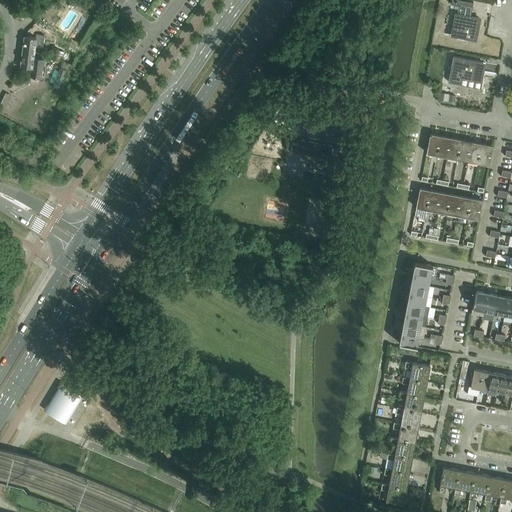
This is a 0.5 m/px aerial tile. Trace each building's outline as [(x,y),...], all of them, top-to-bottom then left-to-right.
[(452,35),(458,36),(476,40),(480,19),(471,17),(470,18),(465,17),(465,16),(456,14),(452,35)] [(36,38),(24,36),(22,51),(34,53),(36,38)] [(51,57),(57,59),(60,50),(54,48),(51,57)] [(34,53),(22,51),(20,66),(31,68),(30,76),(41,77),(43,59),(34,58),(34,53)] [(482,82),(483,75),(481,74),(483,62),(453,57),(455,57),(450,82),(448,82),(460,84),(461,78),(482,82)] [(60,68),(56,77),(63,79),(69,64),(63,62),(60,68)] [(441,94),(440,101),(448,102),(448,101),(449,95),(441,94)] [(319,104),(317,112),(329,115),(330,107),(319,104)] [(427,153),(437,155),(441,136),(430,134),(427,153)] [(451,137),(441,136),(437,155),(447,157),(451,137)] [(461,139),(451,137),(447,157),(457,159),(461,139)] [(332,146),(308,142),(293,139),(290,151),(330,159),(332,146)] [(471,141),(461,139),(457,159),(468,161),(471,141)] [(482,143),(471,141),(468,161),(478,163),(482,143)] [(492,145),(482,143),(478,163),(489,165),(492,145)] [(416,207),(426,209),(430,190),(420,188),(416,207)] [(440,192),(430,190),(426,209),(437,211),(440,192)] [(451,194),(440,192),(437,211),(447,213),(451,194)] [(461,196),(451,194),(447,213),(457,215),(461,196)] [(471,198),(461,196),(457,215),(467,217),(471,198)] [(482,200),(476,199),(471,198),(467,217),(478,219),(482,200)] [(437,266),(415,262),(414,263),(415,263),(414,269),(413,269),(413,272),(430,276),(430,277),(435,278),(435,277),(437,266)] [(428,286),(430,277),(430,276),(413,272),(412,273),(412,276),(411,283),(428,286)] [(426,296),(428,286),(411,283),(410,289),(409,289),(409,292),(426,296)] [(483,310),(486,292),(483,292),(477,291),(475,290),(471,313),(482,315),(483,310)] [(424,306),(426,296),(409,292),(409,293),(408,296),(407,303),(424,306)] [(494,312),(497,295),(490,293),(487,293),(486,292),(483,310),(494,312)] [(504,314),(508,297),(507,296),(505,296),(504,296),(497,295),(494,312),(504,314)] [(423,316),(424,306),(407,303),(406,309),(405,312),(405,313),(423,316)] [(421,326),(423,316),(405,313),(404,316),(403,323),(421,326)] [(426,327),(421,326),(403,323),(402,329),(401,332),(401,333),(419,336),(424,337),(426,327)] [(417,345),(419,336),(401,333),(400,336),(399,342),(399,343),(417,346),(417,345)] [(411,369),(410,378),(427,381),(430,366),(406,361),(404,367),(411,369)] [(474,369),(472,381),(471,387),(479,388),(483,370),(474,369)] [(491,372),(483,370),(479,388),(487,390),(491,372)] [(500,374),(491,372),(487,390),(496,391),(500,374)] [(509,375),(500,374),(496,391),(505,393),(509,375)] [(427,381),(410,378),(403,376),(402,383),(409,384),(407,393),(424,397),(427,381)] [(73,428),(90,400),(83,396),(62,383),(60,382),(44,409),(45,410),(67,424),(73,428)] [(424,397),(407,393),(400,392),(399,398),(406,399),(404,408),(421,412),(424,397)] [(421,412),(404,408),(397,407),(396,413),(403,414),(401,423),(418,427),(421,412)] [(418,427),(401,423),(394,422),(393,428),(400,430),(398,439),(415,443),(418,427)] [(415,443),(398,439),(391,438),(390,444),(397,445),(395,454),(412,458),(415,443)] [(409,473),(412,458),(395,454),(384,452),(383,457),(387,458),(387,459),(394,460),(392,469),(409,473)] [(459,470),(443,467),(439,491),(445,492),(446,486),(455,487),(459,470)] [(409,473),(392,469),(385,468),(384,474),(391,476),(389,485),(406,488),(409,473)] [(474,473),(459,470),(455,487),(454,494),(460,495),(462,489),(471,490),(474,473)] [(489,476),(474,473),(471,490),(469,497),(475,498),(477,491),(486,493),(489,476)] [(504,479),(490,476),(489,476),(486,493),(484,500),(491,501),(492,494),(501,496),(504,479)] [(511,480),(504,479),(501,496),(500,503),(506,504),(507,497),(511,498),(511,480)] [(406,488),(389,485),(382,483),(381,489),(388,491),(386,500),(403,504),(406,488)]
